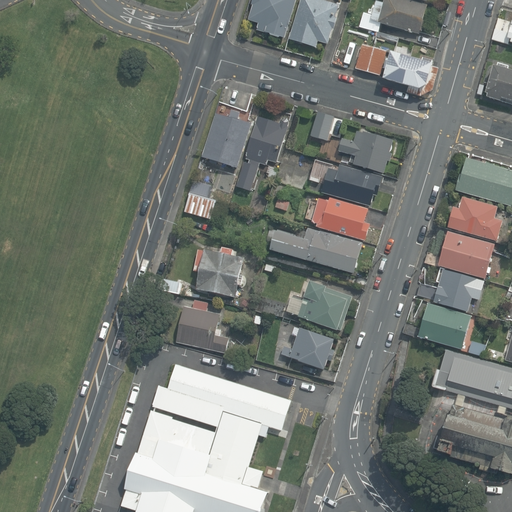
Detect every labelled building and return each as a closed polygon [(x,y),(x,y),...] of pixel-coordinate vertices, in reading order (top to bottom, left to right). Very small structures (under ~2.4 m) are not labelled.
[(251,0),(246,19),(255,22),(253,30),(281,38),(293,0),(251,0)] [(290,40),(317,48),(319,42),(329,45),(334,30),(335,30),(338,18),(337,18),(340,6),(319,0),(302,0),(290,40)] [(381,24),(420,35),(428,6),(405,0),(385,0),(384,4),(378,2),(374,16),(364,13),(360,28),(379,33),(381,24)] [(511,44),(511,43),(511,22),(499,19),(492,40),(509,45),(510,40),(511,40),(511,44)] [(356,70),(381,77),(388,52),(363,45),(356,70)] [(408,93),(422,97),(434,91),(439,69),(393,54),(391,60),(387,59),(384,70),(387,70),(384,81),(409,87),(408,93)] [(503,99),(511,101),(511,71),(495,67),(488,90),(487,94),(489,95),(488,98),(502,102),(503,99)] [(203,157),(239,168),(253,124),(239,120),(241,113),(232,110),(230,117),(217,114),(203,157)] [(328,141),(335,117),(318,113),(312,137),(328,141)] [(238,187),(252,192),(260,164),(267,166),(269,161),(278,164),(290,127),(289,127),(289,125),(290,123),(289,122),(289,120),(288,120),(286,119),(285,119),(284,119),(283,120),(282,121),(281,122),(280,124),(259,117),(246,160),(250,161),(249,164),(245,163),(238,187)] [(355,165),(384,174),(388,161),(391,162),(393,154),(391,154),(394,141),(364,132),(364,133),(358,132),(355,143),(343,139),(340,151),(353,155),(351,162),(355,164),(355,165)] [(456,191),(511,207),(511,206),(511,171),(495,166),(495,165),(487,162),(487,164),(467,158),(462,177),(460,177),(456,191)] [(268,174),(277,177),(280,169),(270,166),(268,174)] [(371,207),(374,196),(378,197),(383,177),(341,166),(339,171),(330,169),(323,193),(371,207)] [(195,182),(192,193),(209,199),(213,187),(195,182)] [(209,199),(192,193),(186,213),(212,221),(218,201),(209,199)] [(318,229),(366,241),(371,223),(367,222),(370,208),(331,198),(330,202),(320,199),(313,223),(319,225),(318,229)] [(449,228),(498,241),(503,222),(495,219),(499,208),(463,198),(460,209),(455,208),(449,228)] [(208,233),(217,235),(219,228),(210,225),(208,233)] [(273,251),(355,274),(364,243),(322,232),(322,233),(309,229),(306,240),(277,232),(272,251),(273,251)] [(440,266),(486,279),(495,245),(449,232),(442,256),(428,253),(425,263),(439,267),(440,266)] [(219,294),(237,298),(245,259),(233,256),(234,251),(223,248),(222,254),(206,250),(206,252),(199,250),(195,271),(202,272),(198,290),(219,294)] [(434,303),(468,313),(472,299),(480,301),(485,282),(444,270),(434,303)] [(161,290),(180,294),(182,283),(164,279),(161,290)] [(253,280),(242,279),(240,295),(251,297),(253,280)] [(341,331),(353,297),(311,282),(304,302),(293,298),(288,312),(300,316),(299,317),(338,331),(338,330),(341,331)] [(416,296),(433,300),(437,287),(420,282),(416,296)] [(178,343),(227,354),(230,339),(221,337),(222,329),(218,328),(221,314),(214,313),(208,311),(209,304),(195,301),(194,309),(186,307),(178,343)] [(419,336),(463,348),(472,315),(429,302),(422,325),(406,321),(403,332),(419,337),(419,336)] [(274,314),(282,316),(285,307),(277,305),(274,314)] [(263,317),(257,316),(255,324),(261,325),(263,317)] [(283,354),(325,370),(328,360),(332,361),(336,351),(331,349),(335,340),(301,328),(301,329),(296,328),(294,336),(298,338),(294,350),(285,347),(283,354)] [(469,351),(483,355),(486,344),(472,340),(469,351)] [(511,409),(511,414),(511,370),(463,357),(453,390),(511,405),(511,409)] [(265,511),(267,511),(266,507),(265,507),(270,491),(260,487),(264,475),(265,471),(251,466),(262,429),(264,424),(284,430),(293,401),(293,400),(177,364),(170,388),(164,386),(161,385),(154,407),(156,407),(219,426),(217,432),(174,419),(175,417),(155,411),(153,410),(139,452),(138,452),(126,488),(128,489),(123,506),(138,510),(137,511),(265,511)] [(493,468),(511,473),(511,420),(507,419),(508,416),(495,413),(495,416),(454,405),(440,453),(481,465),(480,469),(492,472),(493,468)]
